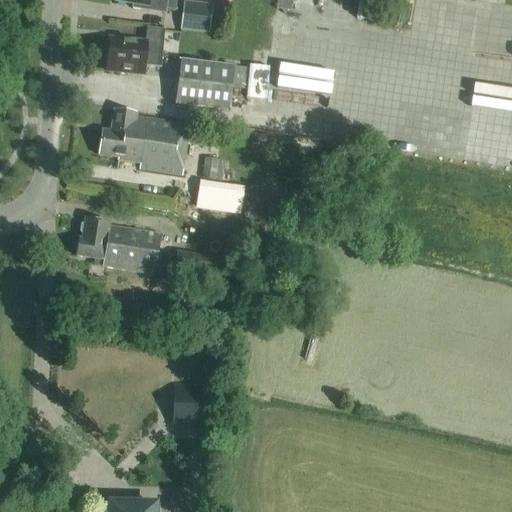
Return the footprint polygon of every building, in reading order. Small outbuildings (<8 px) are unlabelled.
[(114,0),(114,2),(134,5),(133,9),(149,12),(150,6),(167,8),(168,0),(114,0)] [(212,5),(184,2),(181,30),(209,34),(212,5)] [(110,40),(107,72),(143,75),(144,67),(159,68),(163,32),(145,30),(144,43),(110,40)] [(246,91),(249,69),(181,61),(175,105),(231,111),(233,90),(246,91)] [(182,177),(189,126),(136,118),(137,115),(114,112),(111,133),(102,131),(99,156),(118,159),(118,162),(140,165),(140,171),(182,177)] [(224,161),(204,159),(202,179),(222,182),(224,161)] [(101,267),(155,276),(161,237),(109,229),(110,225),(85,221),(85,225),(81,226),(80,233),(83,236),(82,239),(80,239),(79,243),(76,245),(75,252),(77,254),(77,258),(102,262),(101,267)] [(210,257),(205,290),(222,292),(227,260),(210,257)] [(282,356),(307,359),(310,335),(285,332),(282,356)] [(193,355),(193,352),(207,354),(208,343),(196,342),(196,338),(179,336),(177,353),(193,355)] [(206,385),(173,384),(172,415),(205,416),(206,385)]
